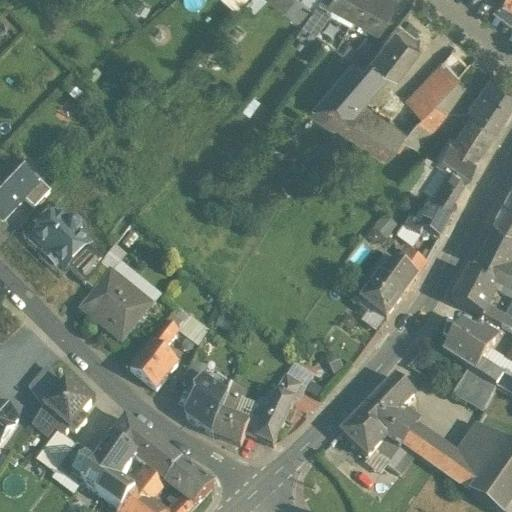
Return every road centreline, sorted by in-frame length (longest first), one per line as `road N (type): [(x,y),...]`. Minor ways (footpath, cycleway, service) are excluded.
road 1 (secondary): [(254,489),(385,360),(511,149)]
road 2 (residential): [(0,277),(118,391),(254,489)]
